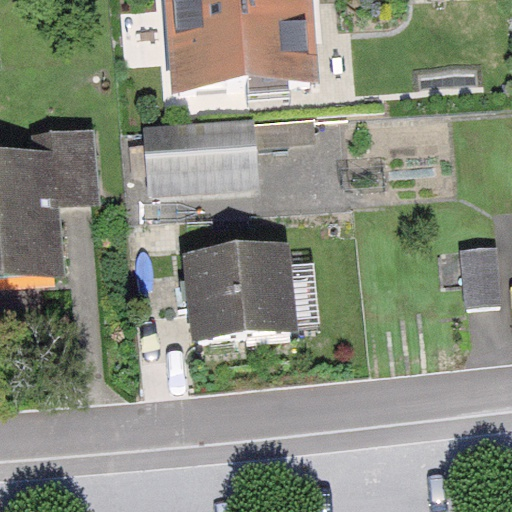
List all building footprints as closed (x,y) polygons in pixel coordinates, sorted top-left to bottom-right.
[(164,0),(173,116),(319,105),(310,0),(164,0)] [(257,131),(142,138),(147,207),(261,199),(257,131)] [(99,218),(94,139),(51,142),(56,220),(99,218)] [(48,166),(0,169),(0,294),(56,291),(48,166)] [(498,255),(463,258),(468,314),(503,311),(498,255)] [(183,271),(192,352),(299,340),(290,259),(183,271)]
